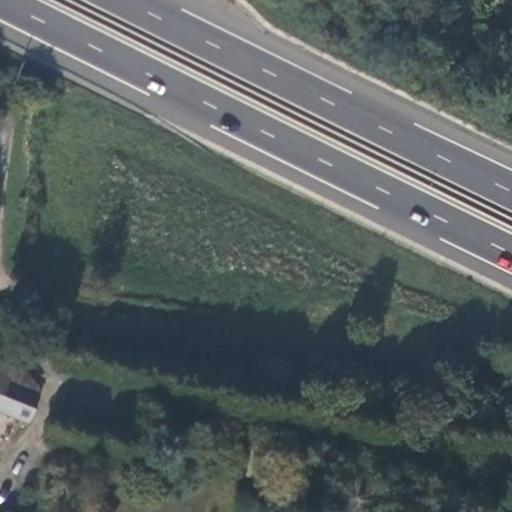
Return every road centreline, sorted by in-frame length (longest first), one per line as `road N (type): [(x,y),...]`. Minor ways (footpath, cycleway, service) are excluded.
road 1 (trunk): [(0,1),(511,253)]
road 2 (track): [(0,283),(511,379)]
road 3 (trunk): [(511,190),(127,0)]
